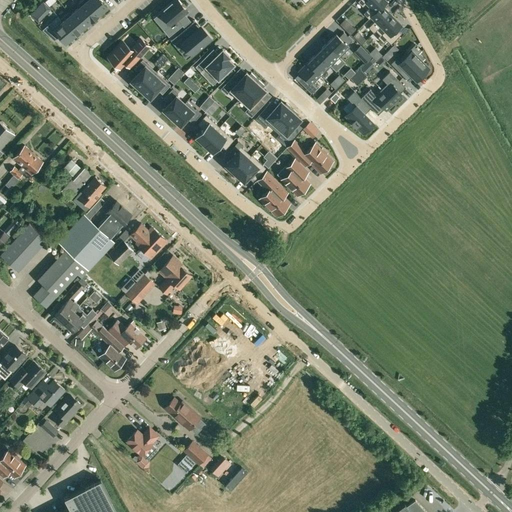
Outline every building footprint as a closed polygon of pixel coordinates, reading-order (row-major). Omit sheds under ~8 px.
[(81,0),(76,5),(78,7),(90,21),(99,13),(87,0),(81,0)] [(87,0),(99,13),(107,6),(101,0),(87,0)] [(178,0),(172,0),(159,11),(170,24),(163,29),(168,36),(183,24),(178,18),(187,10),(178,0)] [(386,1),(387,1),(385,0),(358,0),(357,1),(362,6),(366,3),(369,6),(363,13),(369,19),(371,17),(386,1)] [(368,27),(374,32),(376,30),(391,15),(384,8),(388,3),(386,1),(371,17),(374,20),(368,27)] [(78,7),(71,14),(82,27),(90,21),(78,7)] [(39,19),(44,14),(38,9),(33,14),(39,19)] [(69,11),(60,19),(62,21),(73,35),(82,27),(71,14),(69,11)] [(380,34),(377,36),(383,42),(386,39),(391,44),(401,33),(397,29),(401,25),(391,15),(376,30),(380,34)] [(49,22),(42,29),(54,40),(59,35),(65,42),(73,35),(62,21),(54,28),(49,22)] [(191,22),(176,35),(192,53),(211,38),(204,31),(203,32),(198,27),(196,28),(191,22)] [(350,25),(345,30),(350,34),(355,29),(350,25)] [(336,33),(326,43),(340,56),(349,47),(347,45),(352,40),(343,31),(339,36),(336,33)] [(123,41),(108,57),(119,67),(125,62),(130,66),(149,45),(141,38),(131,48),(123,41)] [(326,43),(317,52),(330,65),(340,56),(326,43)] [(207,54),(195,65),(200,71),(206,66),(218,78),(233,63),(228,57),(229,56),(222,49),(212,59),(207,54)] [(396,57),(390,63),(407,79),(412,75),(416,79),(428,67),(421,61),(424,58),(418,52),(415,55),(411,50),(409,53),(400,62),(396,57)] [(317,52),(308,61),(321,75),(330,65),(317,52)] [(138,72),(130,80),(140,89),(156,71),(142,58),(134,67),(138,72)] [(301,73),(296,78),(311,93),(318,86),(314,81),(321,75),(308,61),(298,71),(301,73)] [(156,71),(140,89),(149,98),(157,89),(162,93),(170,84),(156,71)] [(233,74),(221,88),(226,93),(230,89),(239,98),(257,78),(251,72),(249,74),(246,71),(238,79),(233,74)] [(386,83),(381,88),(394,101),(402,94),(400,92),(405,87),(389,71),(382,78),(386,83)] [(257,78),(239,98),(249,106),(245,110),(251,116),(264,102),(258,97),(266,89),(262,86),(264,84),(257,78)] [(168,102),(162,109),(171,117),(184,102),(176,94),(178,93),(172,88),(163,98),(168,102)] [(369,88),(360,97),(370,107),(377,114),(384,108),(386,109),(394,101),(381,88),(375,94),(369,88)] [(350,101),(343,108),(348,113),(346,115),(351,121),(350,122),(356,127),(357,126),(363,132),(369,126),(373,122),(366,115),(364,113),(370,107),(360,97),(354,90),(347,97),(350,101)] [(335,92),(329,97),(334,102),(339,96),(335,92)] [(184,102),(171,117),(180,125),(187,118),(192,122),(201,113),(195,107),(195,108),(186,100),(184,102)] [(273,128),(292,108),(286,102),(285,104),(280,100),(273,108),(268,104),(255,118),(265,126),(268,123),(273,128)] [(301,118),(296,114),(298,113),(292,108),(273,128),(279,133),(276,137),(285,145),(298,131),(293,126),(301,118)] [(202,127),(194,136),(203,144),(219,126),(205,114),(197,123),(202,127)] [(0,153),(2,152),(0,150),(0,148),(13,134),(0,121),(0,153)] [(219,126),(203,144),(212,152),(220,144),(225,148),(233,139),(219,126)] [(233,155),(225,164),(234,172),(251,154),(241,146),(243,144),(238,140),(228,151),(233,155)] [(300,145),(292,152),(304,164),(309,160),(320,172),(332,160),(326,153),(327,152),(322,147),(321,148),(315,143),(306,151),(300,145)] [(22,165),(33,153),(24,145),(13,157),(22,165)] [(42,161),(33,153),(22,165),(31,173),(42,161)] [(251,154),(234,172),(236,174),(236,175),(241,181),(242,180),(244,181),(250,174),(254,178),(266,166),(252,153),(251,154)] [(289,170),(282,178),(285,182),(284,183),(290,189),(291,188),(297,194),(309,183),(302,176),(307,171),(303,167),(294,158),(286,167),(289,170)] [(83,165),(76,173),(71,178),(69,176),(58,187),(71,198),(85,182),(92,174),(83,165)] [(13,174),(18,169),(14,166),(9,171),(13,174)] [(18,169),(13,174),(8,181),(12,184),(17,178),(18,178),(22,173),(18,169)] [(266,171),(257,180),(268,190),(259,199),(263,203),(262,205),(268,210),(269,209),(275,215),(288,203),(277,192),(282,187),(266,171)] [(99,191),(105,185),(95,176),(82,189),(85,191),(79,197),(88,205),(100,192),(99,191)] [(100,197),(85,214),(83,213),(57,241),(65,248),(37,279),(43,284),(33,295),(46,307),(79,272),(83,275),(114,241),(110,237),(131,214),(116,201),(106,212),(108,214),(97,225),(89,218),(105,201),(100,197)] [(18,270),(47,239),(29,223),(1,254),(18,270)] [(141,223),(129,235),(137,242),(136,243),(139,245),(151,257),(166,241),(155,230),(151,227),(148,230),(141,223)] [(14,230),(9,226),(4,231),(9,236),(14,230)] [(0,245),(0,246),(0,245),(8,236),(4,232),(0,236),(0,245)] [(119,265),(133,251),(123,240),(108,254),(119,265)] [(179,288),(191,275),(178,263),(179,261),(173,255),(159,270),(167,277),(159,286),(167,293),(175,284),(179,288)] [(145,260),(137,264),(142,273),(149,269),(145,260)] [(137,303),(142,298),(155,283),(144,273),(131,288),(131,289),(127,293),(137,303)] [(81,277),(78,280),(66,293),(73,299),(84,286),(80,282),(83,279),(81,277)] [(129,289),(125,285),(121,289),(124,293),(129,289)] [(64,323),(74,311),(80,305),(74,300),(73,302),(69,298),(54,314),(64,323)] [(79,316),(74,311),(64,323),(73,331),(85,318),(89,322),(97,313),(92,309),(87,315),(83,311),(79,316)] [(118,320),(108,331),(118,340),(122,335),(135,347),(145,336),(131,322),(126,327),(118,320)] [(81,338),(87,331),(92,325),(88,322),(77,335),(81,338)] [(118,340),(108,331),(103,326),(97,332),(110,344),(100,356),(114,370),(125,358),(112,346),(118,340)] [(0,347),(9,338),(0,329),(0,347)] [(0,374),(4,378),(12,369),(26,355),(15,345),(2,360),(0,362),(0,374)] [(31,386),(44,371),(33,361),(25,371),(20,367),(10,378),(19,387),(25,381),(31,386)] [(27,396),(23,401),(28,407),(33,402),(37,405),(44,398),(50,404),(63,389),(53,380),(45,389),(39,383),(27,396)] [(71,413),(80,404),(69,394),(56,409),(60,413),(55,419),(62,425),(72,414),(71,413)] [(174,397),(165,408),(172,414),(177,419),(181,422),(188,429),(200,416),(188,406),(183,401),(180,403),(174,397)] [(52,437),(58,430),(46,419),(40,426),(52,437)] [(149,427),(142,434),(137,430),(127,441),(141,454),(152,443),(151,443),(158,435),(149,427)] [(206,453),(192,440),(184,450),(198,463),(206,453)] [(0,456),(0,473),(3,476),(8,471),(14,476),(25,464),(8,450),(1,458),(0,456)] [(189,470),(194,460),(186,456),(181,465),(189,470)] [(243,456),(237,459),(239,464),(246,461),(243,456)] [(229,463),(224,458),(212,470),(218,475),(229,463)] [(59,511),(117,511),(100,478),(64,497),(69,507),(59,511)] [(406,506),(404,503),(391,511),(426,511),(415,500),(406,506)]
